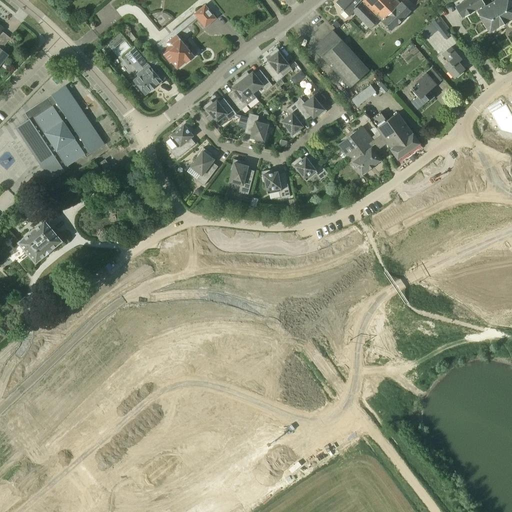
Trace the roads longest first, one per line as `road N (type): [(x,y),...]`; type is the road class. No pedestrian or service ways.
road 1 (residential): [(185,220),(206,223),(222,245),(308,246),(439,176),(448,142),(461,133)]
road 2 (unclassified): [(471,197),(301,273),(197,273)]
road 3 (residential): [(185,103),(231,149),(290,147),(338,109),(277,31)]
road 4 (residential): [(0,392),(23,339),(115,263),(185,220)]
road 5 (unclassified): [(197,273),(107,311),(0,414)]
road 6 (track): [(437,511),(283,319)]
road 7 (track): [(511,338),(460,339),(384,376),(320,363)]
road 8 (track): [(129,296),(211,297),(283,319)]
road 9 (track): [(283,319),(342,289),(392,230)]
road 10 (residential): [(142,131),(59,41)]
